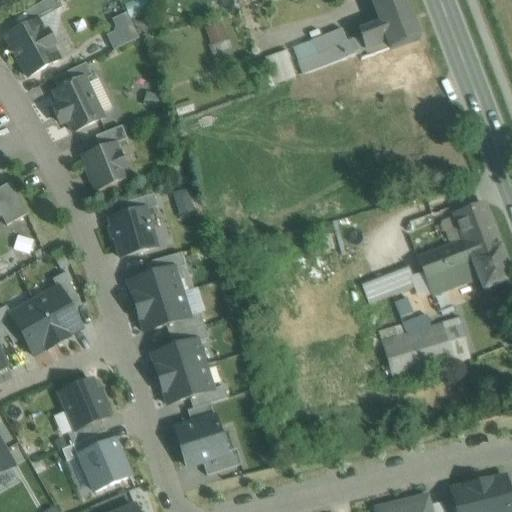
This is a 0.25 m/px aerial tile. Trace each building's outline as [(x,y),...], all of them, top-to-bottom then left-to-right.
[(58,0),(48,0),(24,13),(31,26),(38,22),(63,8),(58,0)] [(404,0),(373,0),(372,1),(380,25),(359,33),(361,38),(347,43),(342,45),(343,46),(347,59),(349,58),(359,54),(366,51),(368,57),(390,48),(390,49),(420,38),(420,37),(410,13),(404,0)] [(31,26),(7,39),(28,78),(60,61),(52,48),(55,47),(47,34),(45,35),(38,22),(31,26)] [(208,28),(212,43),(224,40),(219,25),(208,28)] [(342,30),(312,42),(317,56),(343,46),(342,45),(347,43),(342,30)] [(420,38),(390,49),(399,72),(409,96),(438,84),(420,37),(420,38)] [(317,56),(298,63),(303,76),(328,67),(347,59),(343,46),(317,56)] [(361,59),(369,80),(371,83),(399,72),(390,49),(390,48),(368,57),(361,59)] [(287,52),(264,59),(273,85),(296,78),(287,52)] [(359,54),(349,58),(359,84),(369,80),(361,59),(359,54)] [(86,64),(54,80),(59,92),(84,80),(84,81),(92,77),(86,64)] [(59,92),(55,94),(61,107),(54,110),(60,124),(68,121),(74,134),(103,120),(84,81),(84,80),(59,92)] [(122,127),(96,138),(101,151),(116,145),(127,141),(122,127)] [(101,151),(82,158),(96,193),(130,180),(116,145),(101,151)] [(20,200),(11,183),(0,189),(0,213),(0,214),(0,215),(7,227),(27,216),(20,200)] [(187,189),(174,193),(181,217),(194,214),(187,189)] [(511,274),(511,244),(494,198),(458,211),(467,236),(425,252),(435,278),(481,261),(489,283),(511,274)] [(112,222),(123,261),(161,250),(149,211),(112,222)] [(413,284),(418,298),(429,294),(423,276),(413,279),(409,267),(361,283),(367,300),(413,284)] [(174,270),(128,285),(136,309),(182,295),(174,270)] [(56,279),(59,286),(74,313),(85,307),(67,273),(56,279)] [(59,286),(12,312),(26,338),(36,354),(83,327),(74,313),(59,286)] [(182,295),(136,309),(144,334),(190,319),(184,301),(182,295)] [(9,306),(0,311),(0,319),(8,334),(14,344),(26,338),(12,312),(9,306)] [(449,315),(387,335),(401,380),(464,360),(449,315)] [(200,343),(154,357),(162,382),(208,368),(200,343)] [(208,368),(162,382),(169,407),(215,393),(208,368)] [(69,411),(77,429),(108,415),(93,379),(61,392),(69,411)] [(190,416),(194,429),(214,423),(209,409),(190,416)] [(62,436),(77,429),(69,411),(54,418),(62,436)] [(179,434),(190,467),(204,463),(225,457),(214,423),(194,429),(179,434)] [(0,480),(18,472),(0,434),(0,480)] [(69,462),(80,458),(101,449),(96,437),(64,450),(69,462)] [(80,458),(97,496),(133,480),(116,442),(101,449),(80,458)] [(225,457),(204,463),(209,479),(243,468),(238,453),(225,457)] [(511,511),(511,491),(508,475),(481,481),(487,511),(511,511)] [(451,488),(454,501),(456,511),(487,511),(481,481),(451,488)] [(429,493),(375,507),(375,511),(434,511),(432,506),(429,493)] [(446,511),(456,511),(454,501),(444,503),(446,511)] [(115,511),(140,511),(137,503),(115,511)] [(446,511),(444,503),(432,506),(434,511),(446,511)]
